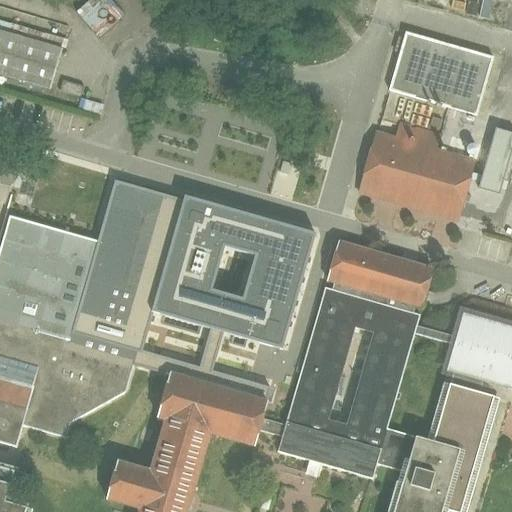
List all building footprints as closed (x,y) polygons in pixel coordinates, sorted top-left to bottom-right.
[(105,0),(90,0),(79,8),(98,34),(112,23),(110,21),(117,16),(105,0)] [(66,32),(0,14),(0,84),(48,98),(66,32)] [(404,59),(396,91),(483,114),(499,55),(412,32),(404,59)] [(394,122),(389,139),(372,135),(355,196),(455,223),(472,162),(432,151),(437,133),(394,122)] [(190,198),(120,176),(70,341),(170,371),(272,402),(274,396),(322,237),(190,198)] [(0,446),(18,453),(25,432),(35,435),(36,433),(67,443),(71,431),(126,400),(137,367),(97,354),(70,341),(97,252),(8,222),(0,245),(0,446)] [(15,511),(6,509),(10,494),(0,491),(0,511),(192,511),(195,503),(213,441),(219,442),(261,455),(264,444),(278,448),(276,455),(315,466),(374,483),(378,470),(407,478),(397,511),(466,511),(499,402),(459,390),(460,386),(511,400),(511,326),(460,311),(452,340),(420,330),(423,320),(414,318),(416,312),(422,314),(433,274),(336,246),(283,429),(269,425),(272,402),(170,371),(155,424),(164,427),(151,470),(120,461),(107,507),(125,511),(15,511)]
